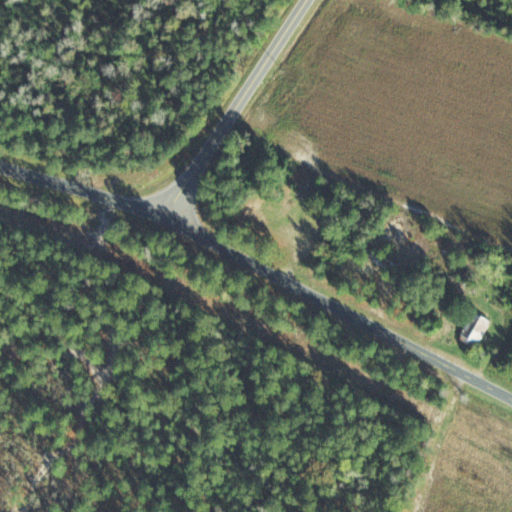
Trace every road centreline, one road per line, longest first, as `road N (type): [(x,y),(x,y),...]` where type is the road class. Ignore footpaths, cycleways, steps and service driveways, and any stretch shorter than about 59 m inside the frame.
road 1 (residential): [(511,406),(172,223),(0,175)]
road 2 (residential): [(172,223),(290,0)]
